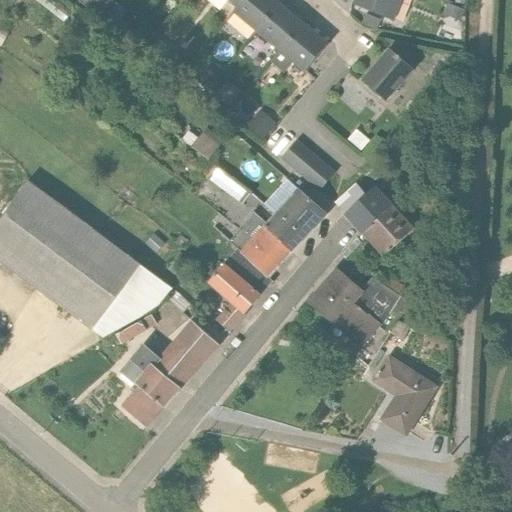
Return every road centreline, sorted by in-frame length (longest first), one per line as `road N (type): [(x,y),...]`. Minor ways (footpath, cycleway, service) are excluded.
road 1 (track): [(482,0),(462,474)]
road 2 (residential): [(190,413),(347,226),(246,133),(232,148)]
road 3 (residential): [(190,413),(462,474)]
road 4 (residential): [(0,423),(107,510)]
road 5 (residential): [(107,510),(190,413)]
